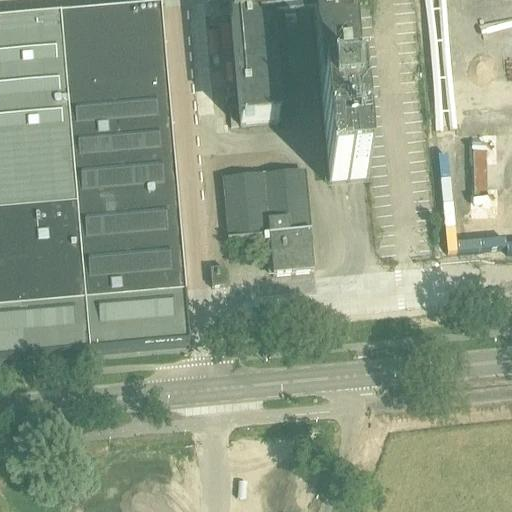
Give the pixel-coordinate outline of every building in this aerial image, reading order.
[(249,0),(229,2),(240,129),(278,126),(266,0),(249,0)] [(0,361),(172,346),(190,345),(186,296),(160,8),(160,9),(161,25),(62,33),(60,17),(59,17),(0,22),(0,361)] [(312,12),(329,187),(369,183),(352,8),(312,12)] [(270,239),(274,278),(313,274),(304,174),(225,181),(231,242),(270,239)] [(210,271),(212,289),(225,288),(224,270),(210,271)]
